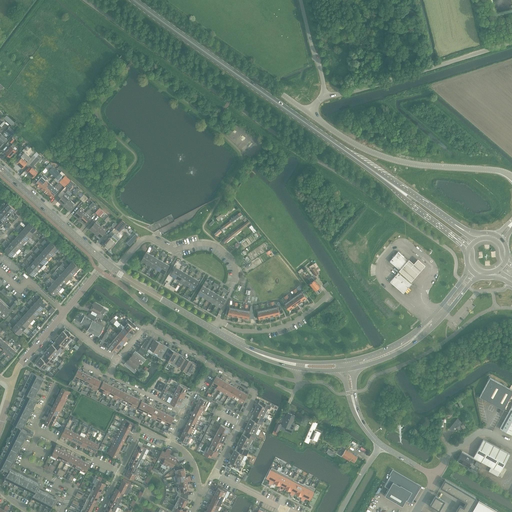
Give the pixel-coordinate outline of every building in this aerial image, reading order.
[(15,132),(10,127),(6,131),(11,136),(15,132)] [(2,135),(0,137),(0,145),(4,141),(6,143),(8,141),(2,135)] [(10,157),(16,151),(13,148),(15,146),(13,144),(5,153),(7,154),(7,156),(8,157),(10,157)] [(42,157),(39,155),(37,157),(34,155),(33,156),(31,158),(25,153),(24,153),(20,157),(21,158),(17,163),(22,168),(25,165),(28,167),(32,162),(35,165),(42,157)] [(48,171),(52,174),(56,169),(52,166),(52,167),(49,164),(45,168),(48,171)] [(33,178),(38,172),(35,169),(36,168),(34,166),(27,173),(33,178)] [(60,173),(56,169),(52,174),(56,177),(60,173)] [(36,184),(40,188),(46,181),(46,180),(48,178),(44,175),(42,177),(36,184)] [(69,182),(71,180),(65,175),(60,181),(65,187),(70,182),(69,182)] [(46,181),(40,188),(44,191),(50,184),(46,181)] [(71,181),(66,187),(69,189),(74,183),(71,181)] [(44,191),(48,195),(54,188),(50,184),(44,191)] [(52,198),(58,191),(54,188),(48,195),(52,198)] [(79,188),(78,189),(79,190),(78,192),(80,191),(81,192),(78,196),(80,198),(80,199),(82,201),(86,196),(84,194),(82,193),(83,191),(79,188)] [(61,204),(62,203),(64,205),(69,199),(71,197),(66,192),(60,200),(59,199),(58,201),(61,204)] [(74,203),(69,199),(64,205),(66,207),(65,208),(68,210),(70,209),(69,208),(74,203)] [(11,213),(15,209),(8,203),(4,207),(11,213)] [(222,218),(225,217),(224,216),(235,209),(233,206),(215,217),(218,221),(220,220),(220,219),(222,217),(222,218)] [(4,207),(1,211),(6,216),(8,217),(11,213),(4,207)] [(79,219),(82,216),(85,213),(80,208),(75,214),(75,213),(73,215),(77,218),(78,218),(79,219)] [(229,220),(230,221),(220,228),(223,232),(225,231),(224,229),(240,218),(241,219),(244,217),(240,212),(229,220)] [(90,217),(85,213),(82,216),(79,219),(81,221),(81,222),(84,225),(86,223),(85,222),(90,217)] [(223,240),(225,243),(250,223),(248,220),(247,221),(246,219),(242,222),(244,224),(223,240)] [(120,232),(126,224),(122,220),(115,228),(120,232)] [(30,222),(26,227),(33,233),(37,229),(30,222)] [(93,232),(95,233),(101,227),(96,222),(91,227),(89,229),(93,232)] [(29,237),(33,233),(26,227),(23,230),(29,237)] [(102,237),(101,236),(106,231),(101,227),(95,233),(97,235),(97,236),(100,239),(102,237)] [(23,230),(19,234),(26,241),(29,237),(23,230)] [(22,244),(26,241),(19,234),(15,238),(22,244)] [(135,234),(127,243),(130,246),(133,242),(134,243),(140,236),(139,235),(138,236),(135,234)] [(110,237),(103,244),(109,250),(118,241),(113,236),(111,238),(110,237)] [(15,238),(12,242),(19,248),(22,244),(15,238)] [(12,242),(8,246),(15,252),(19,248),(12,242)] [(58,248),(51,242),(48,246),(55,252),(58,248)] [(12,256),(15,252),(8,246),(5,250),(12,256)] [(51,256),(55,252),(48,246),(44,250),(51,256)] [(48,260),(51,256),(44,250),(40,254),(48,260)] [(146,252),(141,260),(146,263),(151,255),(146,252)] [(408,261),(398,252),(390,261),(400,270),(408,261)] [(40,254),(37,258),(44,264),(48,260),(40,254)] [(146,263),(151,266),(155,257),(151,255),(146,263)] [(160,260),(155,257),(151,266),(155,268),(160,260)] [(41,268),(44,264),(37,258),(33,262),(41,268)] [(32,260),(28,264),(30,266),(37,272),(41,268),(33,262),(32,260)] [(155,268),(160,271),(164,263),(160,260),(155,268)] [(409,260),(408,261),(400,270),(399,272),(410,283),(413,279),(416,276),(419,272),(422,269),(424,266),(417,260),(414,262),(413,264),(410,261),(409,260)] [(73,261),(69,265),(76,272),(80,268),(73,261)] [(164,263),(160,271),(164,274),(169,266),(164,263)] [(316,263),(309,266),(311,270),(315,276),(318,274),(317,272),(320,270),(316,263)] [(65,269),(72,275),(76,272),(69,265),(65,269)] [(26,270),(33,276),(37,272),(30,266),(26,270)] [(170,275),(175,278),(180,270),(175,267),(170,275)] [(69,279),(72,275),(65,269),(62,273),(69,279)] [(175,278),(180,281),(185,273),(180,270),(175,278)] [(65,283),(69,279),(62,273),(58,277),(65,283)] [(189,275),(185,273),(180,281),(184,284),(189,275)] [(410,286),(410,285),(411,284),(398,273),(397,274),(390,282),(392,284),(396,287),(400,291),(403,293),(410,286)] [(184,284),(189,286),(194,278),(189,275),(184,284)] [(58,277),(55,281),(62,287),(65,283),(58,277)] [(311,277),(309,279),(311,282),(309,284),(315,291),(320,287),(311,277)] [(189,286),(194,289),(198,281),(194,278),(189,286)] [(55,281),(51,285),(58,291),(62,287),(55,281)] [(165,286),(174,291),(176,287),(166,282),(165,286)] [(55,295),(58,291),(51,285),(48,289),(55,295)] [(203,286),(198,294),(203,297),(207,288),(203,286)] [(1,291),(13,301),(15,299),(3,288),(1,291)] [(203,297),(207,299),(212,291),(207,288),(203,297)] [(212,291),(207,299),(212,302),(216,294),(212,291)] [(302,292),(297,295),(302,301),(306,298),(302,292)] [(212,302),(216,305),(221,296),(216,294),(212,302)] [(298,304),(302,301),(297,295),(293,298),(298,304)] [(216,305),(221,307),(226,299),(221,296),(216,305)] [(48,303),(40,297),(37,301),(44,307),(48,303)] [(293,298),(289,301),(293,307),(298,304),(293,298)] [(16,300),(12,305),(9,309),(0,300),(0,312),(5,317),(11,310),(14,307),(18,302),(16,300)] [(37,301),(33,305),(40,311),(44,307),(37,301)] [(289,310),(293,307),(289,301),(284,304),(289,310)] [(103,314),(106,309),(103,307),(94,303),(90,309),(98,313),(96,316),(102,320),(105,315),(103,314)] [(37,315),(40,311),(33,305),(30,309),(37,315)] [(30,309),(26,313),(33,319),(37,315),(30,309)] [(30,323),(33,319),(26,313),(23,317),(30,323)] [(87,330),(98,336),(104,326),(84,316),(81,323),(89,327),(87,330)] [(26,327),(30,323),(23,317),(19,321),(26,327)] [(128,323),(125,327),(132,333),(135,329),(133,328),(135,326),(127,319),(125,321),(128,323)] [(19,321),(15,324),(23,331),(26,327),(19,321)] [(19,335),(23,331),(15,324),(12,329),(19,335)] [(129,337),(132,333),(125,327),(121,331),(129,337)] [(73,339),(75,337),(66,330),(64,332),(63,331),(59,335),(68,343),(72,339),(73,339)] [(121,331),(118,335),(125,341),(129,337),(121,331)] [(57,341),(55,343),(64,350),(66,348),(65,347),(68,343),(59,335),(55,340),(57,341)] [(122,345),(125,341),(118,335),(115,339),(122,345)] [(115,339),(111,343),(119,349),(122,345),(115,339)] [(151,339),(145,349),(148,351),(147,351),(152,354),(159,342),(154,340),(153,340),(151,339)] [(4,341),(0,345),(0,349),(2,351),(8,344),(4,341)] [(159,342),(152,354),(156,357),(157,356),(160,358),(166,348),(163,346),(163,345),(159,342)] [(62,353),(64,350),(55,343),(53,345),(52,344),(48,349),(57,356),(61,352),(62,353)] [(119,349),(111,343),(108,346),(116,353),(119,349)] [(2,351),(6,355),(12,348),(8,344),(2,351)] [(10,359),(16,352),(12,348),(6,355),(10,359)] [(164,357),(169,360),(174,351),(169,348),(169,349),(166,348),(160,358),(163,359),(164,357)] [(46,354),(44,356),(52,364),(54,361),(54,360),(57,356),(48,349),(44,353),(46,354)] [(132,356),(130,358),(138,365),(141,361),(143,362),(145,360),(135,351),(132,355),(132,356)] [(169,360),(173,362),(172,365),(175,366),(181,356),(178,355),(178,354),(174,351),(169,360)] [(40,369),(42,367),(46,370),(49,365),(50,366),(52,364),(44,356),(42,359),(41,357),(35,364),(40,369)] [(184,358),(181,356),(175,366),(178,368),(179,366),(184,369),(189,360),(184,357),(184,358)] [(134,373),(136,370),(134,368),(138,365),(130,358),(128,360),(127,360),(124,364),(134,373)] [(188,371),(187,373),(190,375),(196,365),(193,364),(193,363),(189,360),(184,369),(188,371)] [(78,369),(73,380),(77,383),(78,381),(83,372),(78,369)] [(32,372),(29,377),(41,383),(43,378),(32,372)] [(87,374),(83,372),(78,381),(83,383),(87,374)] [(87,374),(83,383),(87,385),(92,376),(87,374)] [(87,385),(92,387),(96,378),(92,376),(87,385)] [(216,376),(211,385),(216,387),(221,379),(216,376)] [(39,388),(41,383),(29,377),(27,382),(39,388)] [(479,396),(503,410),(511,393),(511,389),(490,377),(479,396)] [(97,390),(101,381),(96,378),(92,387),(97,390)] [(216,387),(220,390),(225,381),(221,379),(216,387)] [(99,390),(104,392),(108,384),(103,381),(99,390)] [(225,381),(220,390),(224,392),(230,384),(225,381)] [(27,382),(24,387),(36,393),(39,388),(27,382)] [(108,384),(104,392),(108,395),(113,386),(108,384)] [(179,384),(177,389),(186,393),(188,389),(179,384)] [(224,392),(229,395),(234,386),(230,384),(224,392)] [(108,395),(113,397),(117,388),(113,386),(108,395)] [(234,386),(229,395),(233,398),(238,389),(234,386)] [(34,398),(36,393),(24,387),(22,392),(25,394),(25,393),(34,398)] [(60,393),(68,397),(71,392),(62,388),(60,393)] [(113,397),(117,399),(122,390),(117,388),(113,397)] [(186,393),(177,389),(174,393),(183,398),(186,393)] [(233,398),(238,400),(243,392),(238,389),(233,398)] [(126,393),(122,390),(117,399),(122,402),(126,393)] [(242,403),(247,394),(243,392),(238,400),(242,403)] [(25,394),(23,398),(34,404),(37,399),(34,398),(25,393),(25,394)] [(60,393),(57,397),(66,402),(68,397),(60,393)] [(126,393),(122,402),(126,404),(131,395),(126,393)] [(174,393),(172,398),(181,402),(183,398),(174,393)] [(126,404),(131,406),(135,397),(131,395),(126,404)] [(55,402),(63,406),(66,402),(57,397),(55,402)] [(136,408),(140,400),(135,397),(131,406),(136,408)] [(169,397),(167,401),(170,403),(179,407),(181,402),(172,398),(169,397)] [(209,401),(200,397),(198,402),(207,406),(209,401)] [(32,409),(34,404),(23,398),(20,403),(32,409)] [(142,401),(137,410),(142,412),(146,403),(142,401)] [(268,408),(269,409),(271,406),(261,401),(259,403),(258,403),(255,408),(266,413),(268,408)] [(55,402),(52,407),(61,411),(63,406),(55,402)] [(198,402),(196,406),(204,411),(207,406),(198,402)] [(20,403),(18,408),(30,414),(32,409),(20,403)] [(142,412),(146,415),(151,406),(146,403),(142,412)] [(511,405),(500,428),(511,435),(511,434),(511,405)] [(151,406),(146,415),(151,417),(155,408),(151,406)] [(194,411),(202,415),(204,411),(196,406),(194,411)] [(50,412),(58,416),(61,411),(52,407),(50,412)] [(27,419),(30,414),(18,408),(15,413),(27,419)] [(151,417),(155,419),(160,410),(155,408),(151,417)] [(254,414),(253,416),(263,422),(265,419),(263,418),(266,413),(255,408),(253,413),(254,414)] [(160,410),(155,419),(160,421),(164,412),(160,410)] [(194,411),(191,415),(200,420),(202,415),(194,411)] [(56,421),(58,416),(50,412),(48,417),(56,421)] [(160,421),(165,424),(169,415),(164,412),(160,421)] [(25,423),(27,419),(15,413),(13,418),(25,423)] [(288,413),(282,426),(293,430),(296,424),(292,422),(295,416),(288,413)] [(169,426),(174,417),(169,415),(165,424),(169,426)] [(189,420),(197,424),(200,420),(191,415),(189,420)] [(260,424),(262,424),(263,422),(253,416),(252,419),(250,418),(247,423),(258,429),(260,424)] [(45,422),(53,426),(56,421),(48,417),(45,422)] [(22,428),(24,426),(25,423),(13,418),(12,420),(11,422),(16,425),(22,428)] [(457,418),(448,429),(451,432),(453,428),(456,431),(462,422),(457,418)] [(125,419),(122,424),(131,428),(133,423),(125,419)] [(195,429),(197,424),(189,420),(187,425),(195,429)] [(308,433),(307,436),(309,437),(314,440),(318,432),(314,430),(317,423),(313,421),(310,428),(308,433)] [(255,434),(258,429),(247,423),(245,429),(246,429),(245,432),(255,437),(257,434),(255,434)] [(281,425),(277,423),(274,430),(272,434),(277,436),(278,432),(281,425)] [(120,429),(128,433),(131,428),(122,424),(120,429)] [(221,424),(218,429),(227,434),(230,429),(221,424)] [(16,425),(13,430),(25,436),(27,432),(28,431),(22,428),(16,425)] [(184,429),(193,433),(195,429),(187,425),(184,429)] [(428,426),(424,429),(432,441),(436,437),(428,426)] [(65,428),(61,436),(66,438),(70,430),(65,428)] [(126,438),(128,433),(120,429),(118,433),(126,438)] [(184,429),(182,434),(191,438),(193,433),(184,429)] [(216,434),(225,438),(227,434),(218,429),(216,434)] [(23,441),(25,436),(13,430),(11,435),(23,441)] [(66,438),(71,441),(75,432),(70,430),(66,438)] [(71,441),(76,443),(80,435),(75,432),(71,441)] [(80,435),(76,443),(81,446),(85,437),(86,435),(81,432),(80,435)] [(242,434),(240,439),(250,444),(253,439),(254,440),(255,437),(245,432),(244,435),(242,434)] [(118,433),(115,438),(123,442),(126,438),(118,433)] [(188,442),(188,443),(191,438),(182,434),(180,438),(182,440),(181,442),(186,445),(188,442)] [(216,434),(214,438),(223,443),(225,438),(216,434)] [(11,435),(8,440),(20,445),(23,441),(11,435)] [(90,440),(85,437),(81,446),(86,448),(90,440)] [(113,443),(121,447),(123,442),(115,438),(113,443)] [(212,443),(221,447),(223,443),(214,438),(212,443)] [(249,450),(248,449),(250,444),(240,439),(237,444),(239,445),(237,448),(248,453),(249,450)] [(491,467),(489,471),(498,476),(510,454),(483,439),(473,457),(491,467)] [(18,450),(20,445),(8,440),(6,444),(18,450)] [(86,448),(90,450),(95,442),(90,440),(86,448)] [(100,445),(99,444),(95,442),(90,450),(95,453),(100,445)] [(113,443),(110,448),(119,452),(121,447),(113,443)] [(212,443),(209,447),(218,452),(221,447),(212,443)] [(6,444),(4,449),(15,455),(18,450),(6,444)] [(144,453),(146,448),(151,451),(154,452),(155,449),(152,448),(143,444),(142,446),(138,444),(136,449),(144,453)] [(55,460),(57,457),(61,449),(56,447),(52,455),(50,457),(55,460)] [(213,455),(216,457),(218,452),(209,447),(207,452),(206,451),(204,454),(212,458),(213,455)] [(108,453),(116,457),(119,452),(110,448),(108,453)] [(234,449),(232,455),(242,460),(245,455),(246,456),(248,453),(237,448),(236,450),(234,449)] [(13,460),(15,455),(4,449),(1,454),(13,460)] [(57,457),(62,460),(66,451),(61,449),(57,457)] [(136,449),(133,454),(142,458),(144,453),(136,449)] [(162,451),(158,459),(163,462),(169,450),(167,449),(165,452),(162,451)] [(333,458),(336,453),(328,449),(326,453),(333,458)] [(168,464),(172,456),(169,454),(171,451),(169,450),(163,462),(162,463),(163,463),(161,467),(165,469),(168,464)] [(357,457),(346,450),(342,456),(349,461),(350,460),(354,462),(357,457)] [(66,451),(62,460),(66,462),(71,454),(66,451)] [(1,454),(0,456),(0,459),(11,465),(13,460),(1,454)] [(66,462),(71,464),(75,456),(71,454),(66,462)] [(131,459),(139,463),(142,458),(133,454),(131,459)] [(468,467),(472,459),(462,454),(458,461),(468,467)] [(232,455),(229,460),(231,461),(229,463),(234,465),(232,468),(238,471),(239,468),(240,468),(241,465),(240,465),(240,464),(243,466),(245,461),(242,460),(232,455)] [(80,459),(75,456),(71,464),(76,467),(80,459)] [(174,468),(177,466),(180,463),(177,459),(177,458),(172,456),(168,464),(173,467),(174,468)] [(469,467),(477,471),(481,464),(479,462),(479,463),(476,461),(476,460),(474,458),(469,467)] [(0,459),(0,465),(2,467),(8,470),(11,465),(0,459)] [(76,467),(81,469),(85,461),(80,459),(76,467)] [(131,465),(134,466),(137,468),(137,467),(139,463),(131,459),(128,464),(131,465)] [(81,469),(80,471),(84,474),(85,471),(86,472),(90,464),(90,463),(85,461),(83,466),(81,469)] [(180,463),(177,466),(174,468),(175,470),(176,475),(174,476),(185,474),(184,468),(180,463)] [(137,474),(139,468),(137,467),(137,468),(134,466),(131,465),(128,470),(138,475),(139,475),(137,474)] [(1,469),(0,471),(3,472),(2,473),(7,475),(9,470),(8,470),(2,467),(1,469)] [(271,479),(272,480),(277,470),(271,467),(266,477),(271,479)] [(4,481),(9,483),(15,471),(10,469),(9,470),(7,475),(4,481)] [(136,480),(138,475),(128,470),(126,475),(136,480)] [(277,483),(282,473),(277,470),(272,480),(273,481),(274,481),(274,482),(277,483)] [(15,471),(9,483),(14,486),(20,474),(15,471)] [(384,486),(389,488),(385,495),(402,506),(406,499),(411,501),(419,486),(393,471),(384,486)] [(283,485),(288,476),(282,473),(277,483),(280,485),(280,484),(282,485),(283,485)] [(14,486),(19,488),(25,476),(20,474),(14,486)] [(25,476),(19,488),(24,491),(29,479),(25,476)] [(106,483),(105,483),(106,480),(99,476),(95,484),(103,488),(106,483)] [(288,489),(293,478),(288,476),(283,485),(284,486),(285,487),(288,489)] [(293,491),(298,482),(293,479),(293,478),(288,489),(291,490),(292,490),(293,491)] [(24,491),(28,493),(34,481),(29,479),(24,491)] [(132,490),(129,489),(132,484),(123,479),(121,485),(132,490)] [(440,487),(458,497),(466,502),(464,507),(460,505),(455,511),(467,511),(476,498),(445,480),(440,487)] [(37,489),(39,484),(34,481),(28,493),(33,495),(37,489)] [(299,494),(304,484),(303,485),(298,482),(293,491),(295,491),(296,492),(296,493),(299,494)] [(95,484),(92,488),(101,493),(103,488),(95,484)] [(178,492),(177,494),(188,495),(188,490),(189,490),(188,484),(179,486),(176,487),(178,492)] [(217,484),(215,489),(217,489),(215,492),(224,497),(226,492),(227,491),(223,488),(223,487),(217,484)] [(304,496),(310,485),(309,485),(309,486),(304,484),(299,494),(301,496),(302,495),(303,496),(304,496)] [(121,485),(118,489),(124,492),(124,493),(127,494),(128,494),(129,492),(131,493),(132,490),(121,485)] [(310,485),(304,496),(305,497),(310,499),(315,488),(310,485)] [(90,493),(98,497),(101,493),(92,488),(90,493)] [(114,493),(122,497),(124,493),(124,492),(118,489),(116,488),(114,493)] [(31,501),(36,503),(42,491),(37,489),(33,495),(31,501)] [(42,491),(36,503),(41,505),(46,494),(42,491)] [(211,496),(222,501),(224,497),(215,492),(214,495),(212,494),(211,496)] [(90,493),(88,498),(96,502),(98,497),(90,493)] [(114,493),(111,498),(120,502),(122,497),(114,493)] [(41,505),(45,508),(51,496),(46,494),(41,505)] [(175,500),(177,501),(185,505),(188,500),(187,500),(188,495),(177,494),(177,495),(175,500)] [(50,510),(56,498),(51,496),(45,508),(50,510)] [(212,499),(211,502),(219,506),(222,501),(211,496),(211,498),(212,499)] [(439,510),(444,501),(435,496),(430,505),(439,510)] [(85,503),(94,507),(96,502),(88,498),(85,503)] [(109,503),(117,507),(120,502),(111,498),(109,503)] [(499,511),(479,500),(471,511),(499,511)] [(177,501),(175,506),(187,511),(188,510),(184,508),(185,505),(177,501)] [(207,505),(217,510),(219,506),(211,502),(209,504),(208,504),(207,505)] [(85,503),(83,508),(91,511),(94,507),(85,503)] [(109,503),(107,507),(115,511),(117,511),(119,508),(117,507),(109,503)]
